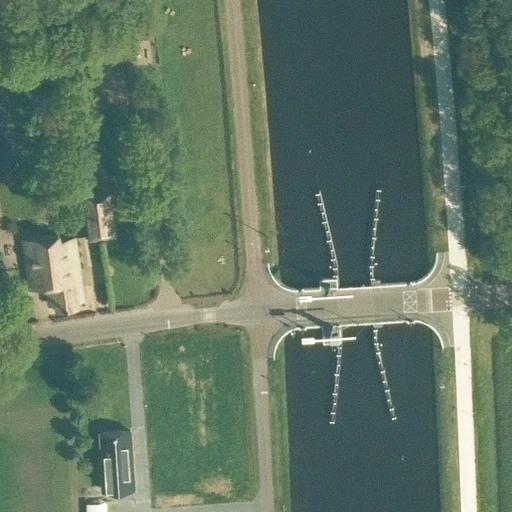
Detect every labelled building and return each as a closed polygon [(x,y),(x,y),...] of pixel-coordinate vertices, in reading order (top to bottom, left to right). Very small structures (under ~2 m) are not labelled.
[(98,5),(97,0),(58,0),(61,11),(98,5)] [(25,29),(27,51),(66,48),(64,26),(25,29)] [(86,217),(89,240),(115,237),(112,214),(86,217)] [(85,298),(92,297),(82,232),(58,236),(57,230),(22,235),(30,288),(48,285),(51,303),(58,302),(58,308),(86,304),(85,298)] [(318,280),(320,311),(322,342),(323,344),(339,343),(341,341),(337,279),(335,278),(320,279),(318,280)] [(370,283),(371,305),(372,326),(373,327),(380,327),(381,325),(379,282),(378,280),(371,280),(370,283)] [(133,483),(128,425),(99,428),(101,449),(99,449),(102,485),(133,483)]
